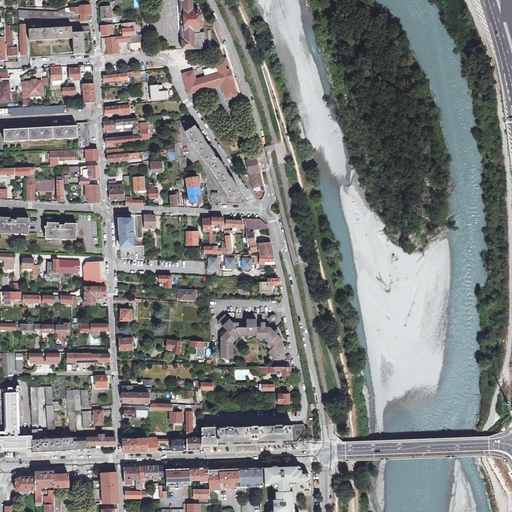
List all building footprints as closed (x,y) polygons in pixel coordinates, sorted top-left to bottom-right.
[(193,11),(193,7),(193,1),(196,0),(195,0),(180,0),(182,49),(202,48),(202,46),(202,38),(202,33),(200,33),(200,11),(193,11)] [(79,6),(79,8),(79,13),(80,15),(80,21),(89,20),(88,14),(91,14),(91,12),(90,5),(79,6)] [(101,7),(102,25),(112,24),(111,7),(101,7)] [(73,12),(70,12),(70,9),(65,9),(65,12),(19,10),(19,17),(76,20),(77,21),(80,21),(80,15),(74,15),(74,14),(74,12),(73,12)] [(123,36),(136,35),(134,17),(123,18),(123,23),(122,24),(122,29),(121,29),(121,32),(123,32),(123,36)] [(115,24),(112,24),(102,25),(101,26),(101,31),(102,36),(109,35),(113,34),(113,29),(115,29),(115,24)] [(30,41),(73,38),(74,54),(86,54),(85,42),(84,32),(90,32),(90,26),(29,29),(30,41)] [(10,31),(7,31),(8,55),(18,55),(17,48),(13,48),(13,35),(12,35),(12,31),(10,31)] [(143,34),(136,35),(123,36),(102,38),(102,43),(103,50),(108,50),(108,54),(121,53),(120,49),(119,49),(118,42),(130,41),(130,43),(143,42),(142,39),(144,39),(143,34)] [(224,94),(225,95),(225,96),(226,97),(228,98),(229,98),(230,99),(231,99),(233,99),(238,97),(227,60),(220,62),(221,67),(218,68),(219,72),(196,79),(194,70),(182,73),(188,94),(221,85),(224,93),(224,94)] [(61,67),(51,67),(52,80),(55,80),(55,84),(61,83),(61,80),(62,80),(61,67)] [(70,68),(70,80),(81,80),(80,68),(70,68)] [(104,82),(128,79),(127,73),(126,73),(115,75),(103,76),(104,82)] [(28,88),(22,88),(23,97),(28,96),(28,93),(32,93),(32,96),(42,95),(41,81),(36,81),(36,83),(33,83),(33,81),(27,82),(28,88)] [(0,101),(10,101),(9,82),(0,82),(0,101)] [(84,84),(84,91),(84,94),(83,94),(83,96),(84,96),(85,103),(96,104),(95,97),(94,84),(84,84)] [(150,86),(152,100),(166,99),(166,95),(169,95),(168,90),(163,91),(162,85),(150,86)] [(9,108),(9,111),(10,111),(10,115),(64,113),(64,105),(9,108)] [(106,108),(107,114),(110,114),(110,115),(115,115),(115,113),(120,113),(120,115),(130,114),(129,106),(106,108)] [(105,131),(116,130),(115,126),(134,125),(134,130),(134,135),(135,135),(135,136),(111,138),(111,136),(105,137),(106,144),(107,144),(107,147),(118,147),(118,143),(141,141),(141,140),(149,139),(148,129),(143,130),(143,124),(137,124),(137,118),(104,121),(105,131)] [(176,152),(176,160),(178,160),(181,177),(185,176),(184,168),(186,167),(186,158),(184,158),(180,120),(172,122),(174,138),(175,148),(176,152)] [(78,124),(78,138),(79,150),(87,150),(88,160),(98,160),(98,150),(89,150),(88,138),(87,123),(78,124)] [(239,190),(217,157),(216,158),(195,125),(185,132),(207,164),(208,163),(230,197),(239,190)] [(78,138),(77,126),(66,126),(41,128),(16,129),(4,130),(5,142),(78,138)] [(134,155),(134,153),(129,153),(126,154),(126,149),(107,150),(108,162),(129,160),(129,155),(134,155)] [(71,150),(50,151),(51,161),(65,160),(72,159),(71,150)] [(256,158),(247,160),(254,188),(263,185),(261,177),(256,158)] [(151,162),(152,173),(163,172),(162,161),(151,162)] [(69,166),(69,172),(72,172),(78,171),(79,177),(81,177),(81,184),(89,185),(88,179),(98,178),(98,166),(94,166),(69,166)] [(16,168),(16,175),(30,175),(30,179),(27,179),(27,201),(36,201),(35,191),(48,191),(48,189),(54,189),(54,180),(39,180),(39,179),(35,179),(35,172),(43,172),(43,167),(35,167),(16,168)] [(0,174),(7,174),(7,178),(15,178),(15,174),(14,174),(14,168),(0,168),(0,174)] [(134,191),(145,190),(144,177),(133,178),(134,191)] [(195,202),(202,202),(199,187),(198,177),(186,179),(190,203),(195,202)] [(110,200),(124,199),(123,185),(116,185),(116,180),(109,181),(110,199),(110,200)] [(89,186),(89,188),(88,188),(88,194),(89,194),(89,203),(100,202),(99,185),(89,186)] [(150,198),(158,197),(158,189),(154,190),(150,190),(149,190),(150,198)] [(127,205),(132,205),(142,206),(142,200),(132,200),(132,196),(126,196),(127,205)] [(121,248),(134,247),(133,235),(135,235),(135,232),(133,232),(132,215),(118,214),(116,217),(116,232),(117,248),(121,248)] [(138,238),(143,238),(143,230),(143,228),(156,228),(155,216),(136,215),(138,238)] [(0,231),(3,231),(3,233),(14,233),(14,231),(27,232),(27,218),(16,217),(16,219),(10,218),(10,217),(0,216),(0,231)] [(204,232),(212,232),(212,230),(217,230),(217,228),(221,228),(221,225),(224,225),(224,218),(218,218),(203,218),(203,226),(202,226),(202,228),(203,228),(204,232)] [(227,226),(234,227),(237,227),(242,227),(242,228),(243,228),(243,229),(246,229),(248,245),(250,245),(251,252),(260,251),(260,255),(260,263),(260,264),(265,264),(265,262),(275,262),(273,250),(271,239),(266,240),(266,243),(259,244),(259,243),(255,244),(253,232),(249,232),(249,230),(270,229),(269,225),(261,219),(244,219),(245,221),(245,224),(242,224),(242,221),(234,221),(227,220),(227,226)] [(57,224),(57,222),(46,222),(46,227),(44,226),(44,236),(50,236),(50,238),(60,239),(60,237),(75,237),(75,223),(63,223),(63,224),(57,224)] [(186,245),(198,244),(198,232),(193,232),(193,234),(187,234),(186,245)] [(205,254),(206,254),(214,254),(220,254),(222,254),(222,249),(218,249),(218,247),(217,242),(213,242),(213,244),(213,247),(205,247),(205,254)] [(1,254),(1,260),(5,260),(5,268),(14,269),(14,261),(15,261),(15,255),(1,254)] [(216,258),(209,258),(209,268),(217,268),(217,263),(221,263),(221,256),(216,256),(216,258)] [(233,258),(226,258),(226,268),(235,268),(235,263),(238,263),(238,256),(233,256),(233,258)] [(250,259),(243,258),(243,268),(252,268),(252,263),(256,263),(256,256),(250,256),(250,259)] [(33,259),(23,258),(23,268),(33,268),(34,278),(39,278),(39,265),(33,265),(33,259)] [(48,276),(59,277),(59,272),(73,272),(74,265),(80,266),(80,261),(55,259),(54,262),(48,262),(48,276)] [(95,285),(106,285),(105,262),(87,262),(84,266),(84,281),(95,281),(95,285)] [(159,288),(165,288),(165,287),(172,287),(172,276),(159,276),(159,288)] [(261,291),(273,291),(273,285),(280,285),(278,279),(275,279),(275,278),(273,278),(273,279),(268,279),(268,282),(261,282),(261,291)] [(106,297),(106,285),(95,285),(85,286),(85,304),(96,304),(96,297),(106,297)] [(180,289),(179,300),(195,301),(196,290),(180,289)] [(5,292),(5,298),(5,302),(12,302),(12,298),(21,298),(21,296),(22,296),(22,295),(22,291),(17,291),(17,292),(5,292)] [(199,294),(199,304),(204,305),(204,300),(208,300),(208,295),(199,294)] [(77,296),(62,296),(61,303),(63,303),(63,302),(72,303),(72,308),(77,308),(77,296)] [(121,303),(121,310),(123,310),(123,303),(126,303),(126,301),(140,302),(140,299),(121,297),(121,303)] [(123,310),(121,310),(120,310),(120,321),(132,321),(132,310),(123,310)] [(226,346),(222,346),(221,358),(233,358),(233,343),(240,335),(240,328),(234,328),(234,324),(225,315),(218,322),(227,332),(221,337),(221,341),(226,341),(226,342),(226,346)] [(246,335),(255,335),(255,338),(265,339),(268,342),(266,345),(271,349),(268,352),(275,359),(283,350),(277,344),(281,340),(269,328),(257,328),(257,320),(246,320),(246,335)] [(70,323),(64,323),(64,325),(56,325),(56,326),(56,331),(56,338),(58,338),(61,341),(64,338),(61,335),(61,332),(67,332),(67,335),(70,335),(70,323)] [(21,324),(21,330),(36,331),(36,333),(41,333),(41,334),(42,334),(42,324),(36,324),(35,325),(21,324)] [(54,331),(54,325),(43,325),(43,338),(47,338),(47,333),(47,331),(50,331),(54,331)] [(116,327),(117,334),(124,335),(124,338),(119,339),(120,350),(132,349),(132,335),(125,335),(125,328),(123,328),(123,326),(116,327)] [(168,340),(167,349),(176,349),(176,353),(182,353),(183,341),(168,340)] [(189,346),(197,347),(196,353),(203,354),(204,341),(190,340),(189,346)] [(42,353),(31,353),(31,363),(36,363),(36,364),(44,364),(44,356),(42,356),(42,353)] [(61,353),(49,353),(49,356),(47,356),(48,364),(56,364),(56,363),(61,363),(61,353)] [(68,353),(68,362),(110,361),(110,354),(92,354),(92,353),(68,353)] [(269,367),(269,372),(276,372),(276,373),(276,374),(277,375),(278,375),(278,376),(296,376),(294,367),(269,367)] [(96,376),(97,387),(107,387),(107,376),(96,376)] [(121,402),(150,403),(149,392),(151,392),(151,391),(151,390),(147,390),(147,389),(139,390),(139,392),(132,392),(132,386),(122,386),(123,392),(120,392),(121,402)] [(54,405),(53,387),(46,387),(48,432),(56,431),(55,410),(54,405)] [(19,448),(27,447),(27,436),(27,430),(22,430),(21,389),(1,389),(1,419),(1,425),(1,437),(1,448),(19,448)] [(67,390),(68,404),(68,412),(69,432),(76,432),(75,411),(74,411),(73,390),(67,390)] [(183,391),(184,399),(194,398),(193,390),(183,391)] [(274,402),(279,402),(283,402),(283,403),(289,403),(289,393),(277,393),(277,397),(274,397),(274,402)] [(186,416),(193,416),(193,412),(194,412),(194,411),(202,411),(202,405),(195,405),(173,404),(154,403),(151,405),(151,410),(186,411),(186,416)] [(94,410),(95,424),(104,424),(103,410),(94,410)] [(170,412),(170,422),(182,422),(182,412),(170,412)] [(193,427),(186,427),(180,427),(180,430),(186,430),(186,435),(180,435),(180,439),(186,439),(187,450),(194,449),(202,449),(202,445),(210,445),(217,445),(217,440),(221,440),(221,441),(239,440),(239,439),(246,439),(246,440),(264,439),(264,438),(271,438),(271,439),(280,439),(289,438),(289,437),(293,437),(293,442),(298,441),(303,435),(305,431),(304,424),(292,424),(217,426),(217,427),(202,427),(202,438),(197,438),(196,436),(194,437),(193,438),(193,427)] [(33,447),(33,449),(33,452),(60,450),(81,449),(87,449),(87,445),(101,445),(116,445),(115,435),(87,435),(87,436),(77,437),(77,436),(43,438),(43,429),(32,429),(33,447)] [(123,438),(124,452),(138,451),(158,451),(157,443),(171,443),(171,450),(177,450),(184,450),(183,440),(171,440),(171,439),(157,439),(157,438),(137,438),(123,438)] [(166,468),(166,467),(166,465),(164,465),(158,465),(156,465),(145,465),(140,466),(140,467),(137,467),(124,467),(125,484),(131,484),(131,479),(136,479),(136,491),(126,491),(126,498),(152,498),(152,492),(147,492),(147,491),(141,491),(141,482),(146,482),(146,481),(152,481),(152,478),(159,478),(159,476),(166,476),(166,472),(166,468)] [(199,467),(190,468),(191,480),(201,480),(201,482),(209,481),(208,469),(208,467),(199,467)] [(190,468),(166,468),(166,472),(166,476),(167,484),(191,483),(191,480),(190,468)] [(213,469),(208,469),(209,481),(209,489),(209,498),(209,501),(210,504),(221,504),(220,487),(219,468),(213,469)] [(229,468),(219,468),(220,487),(230,487),(229,468)] [(239,468),(229,468),(230,487),(240,487),(239,472),(239,468)] [(245,472),(239,472),(240,487),(247,487),(259,487),(260,505),(259,511),(292,511),(292,507),(290,507),(289,494),(287,492),(286,483),(289,480),(301,480),(301,473),(295,473),(295,468),(280,469),(263,469),(263,471),(258,472),(257,468),(248,468),(248,471),(245,471),(245,472)] [(44,511),(54,511),(54,494),(58,494),(58,490),(57,490),(57,487),(67,486),(67,487),(69,487),(68,473),(54,474),(54,470),(51,470),(34,471),(35,476),(21,476),(16,479),(16,491),(35,490),(35,494),(35,505),(41,505),(41,488),(43,487),(54,486),(54,491),(49,491),(49,505),(44,505),(44,511)] [(100,500),(100,504),(117,503),(116,476),(111,476),(110,472),(106,473),(102,473),(102,480),(94,480),(93,500),(100,500)] [(117,503),(119,503),(117,472),(110,472),(111,476),(116,476),(117,503)] [(167,498),(167,485),(159,486),(160,498),(167,498)] [(209,489),(194,489),(194,498),(209,498),(209,489)] [(200,511),(200,503),(188,503),(187,511),(200,511)]
